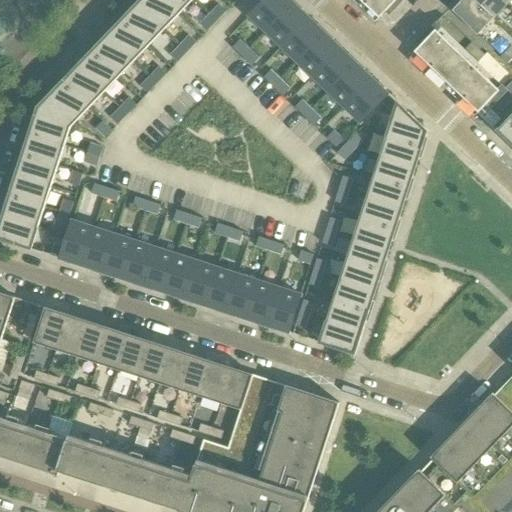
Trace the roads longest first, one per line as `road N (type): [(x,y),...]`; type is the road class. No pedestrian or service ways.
road 1 (residential): [(449,411),(0,264)]
road 2 (residential): [(511,180),(379,50)]
road 3 (residential): [(0,138),(16,88),(101,0)]
